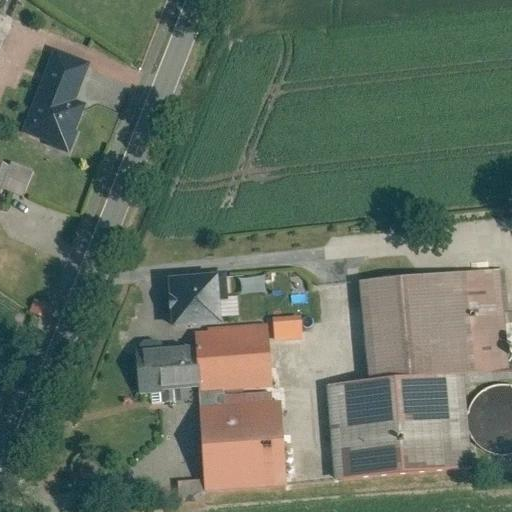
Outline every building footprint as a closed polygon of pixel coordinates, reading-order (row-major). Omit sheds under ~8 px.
[(90,68),(54,54),(22,138),(47,148),(46,151),(69,160),(87,110),(76,105),(90,68)] [(0,195),(9,174),(0,170),(0,195)] [(500,275),(357,288),(366,388),(464,380),(509,376),(500,275)] [(218,282),(167,286),(171,337),(206,334),(222,332),(218,282)] [(319,295),(262,300),(264,329),(265,338),(322,333),(319,295)] [(45,308),(37,304),(31,317),(39,321),(45,308)] [(264,329),(222,332),(206,334),(207,337),(194,338),(195,348),(198,394),(199,401),(265,397),(265,390),(272,389),(265,338),(264,329)] [(195,348),(135,353),(139,401),(161,399),(161,408),(180,406),(179,396),(198,394),(195,348)] [(366,388),(325,392),(334,487),(473,474),(464,380),(366,388)] [(265,397),(199,401),(206,498),(287,491),(280,406),(271,407),(270,396),(265,397)]
